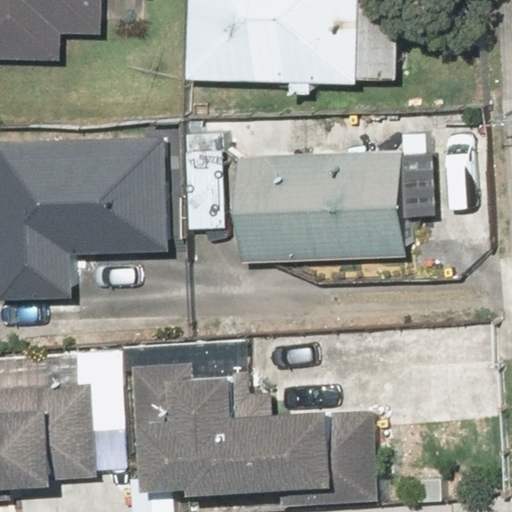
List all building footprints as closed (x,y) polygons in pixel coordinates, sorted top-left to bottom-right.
[(0,0),(0,56),(81,58),(82,14),(155,15),(155,0),(0,0)] [(206,0),(205,74),(380,77),(374,0),(206,0)] [(181,255),(178,142),(0,147),(0,298),(85,296),(84,258),(181,255)] [(414,143),(254,143),(253,261),(413,261),(414,143)] [(234,147),(198,147),(198,232),(235,232),(234,147)] [(133,369),(140,500),(381,488),(377,410),(256,416),(254,375),(193,378),(192,366),(133,369)] [(20,422),(0,422),(0,491),(110,488),(107,417),(94,418),(94,396),(19,398),(20,422)]
